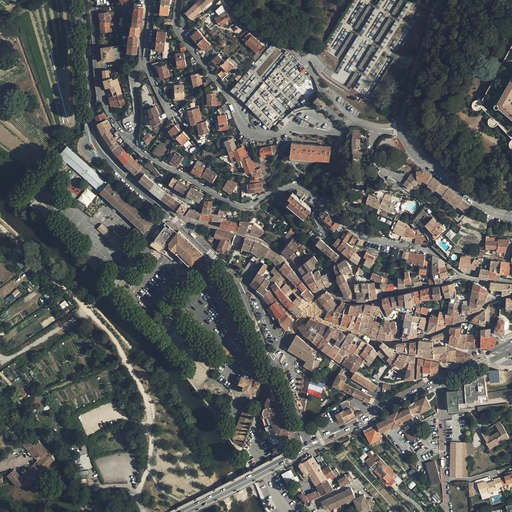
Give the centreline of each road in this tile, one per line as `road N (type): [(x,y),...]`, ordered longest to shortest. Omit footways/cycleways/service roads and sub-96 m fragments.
road 1 (residential): [(179,0),(177,28),(228,95),(245,132),(329,133),(354,120)]
road 2 (residential): [(132,143),(233,204),(293,187),(318,199)]
road 3 (tertiary): [(81,0),(93,132),(134,182)]
road 4 (residential): [(92,0),(100,87),(132,143)]
road 5 (residential): [(401,128),(433,171),(511,216)]
road 6 (residential): [(383,341),(434,333),(511,294)]
road 7 (primary): [(181,511),(302,448)]
road 8 (track): [(150,427),(131,371),(86,309)]
road 9 (residential): [(444,0),(401,128)]
road 10 (residential): [(175,219),(254,238),(295,268)]
road 11 (residential): [(434,382),(448,511)]
road 12 (track): [(86,309),(0,225)]
